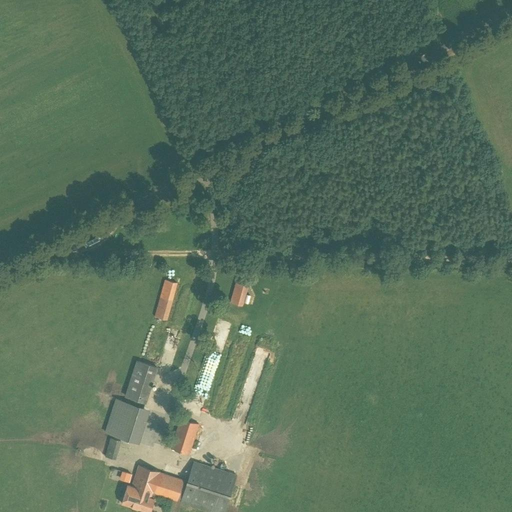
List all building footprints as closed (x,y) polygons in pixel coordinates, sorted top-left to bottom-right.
[(167,320),(178,282),(165,279),(154,316),(167,320)] [(243,306),(249,286),(235,282),(230,302),(243,306)] [(274,295),(253,289),(247,309),(268,315),(274,295)] [(249,329),(249,341),(258,341),(258,329),(249,329)] [(166,358),(163,365),(174,369),(177,362),(166,358)] [(146,404),(158,367),(136,360),(124,396),(146,404)] [(138,443),(149,409),(116,399),(105,432),(138,443)] [(189,454),(199,424),(190,421),(181,418),(170,448),(189,454)] [(248,430),(238,426),(233,436),(251,443),(258,425),(251,422),(248,430)] [(116,459),(121,441),(110,438),(105,456),(116,459)] [(210,511),(224,511),(237,475),(194,461),(180,502),(210,511)] [(177,501),(184,479),(138,464),(131,486),(128,484),(122,503),(149,511),(156,494),(177,501)]
